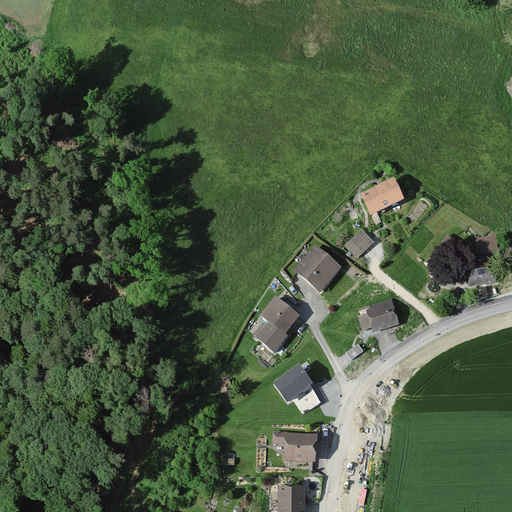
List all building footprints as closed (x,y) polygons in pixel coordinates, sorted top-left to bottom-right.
[(364,197),(373,218),(409,203),(400,182),(364,197)] [(376,245),(362,232),(347,249),(360,262),(376,245)] [(481,255),(502,251),(500,238),(478,242),(481,255)] [(462,249),(450,240),(431,263),(443,272),(462,249)] [(346,271),(318,249),(297,275),(325,298),(346,271)] [(503,255),(459,263),(464,290),(508,281),(503,255)] [(304,321),(279,300),(263,320),(272,327),(260,341),(279,356),(292,340),(290,338),(304,321)] [(402,328),(394,301),(360,311),(367,335),(376,332),(377,335),(402,328)] [(352,359),(364,350),(359,342),(347,351),(352,359)] [(299,367),(273,386),(287,405),(313,386),(299,367)] [(299,407),(303,412),(319,401),(311,389),(300,397),(304,403),(299,407)] [(320,465),(321,437),(289,436),(289,434),(276,434),(276,448),(289,449),(288,464),(320,465)] [(309,511),(309,489),(280,490),(280,511),(309,511)]
